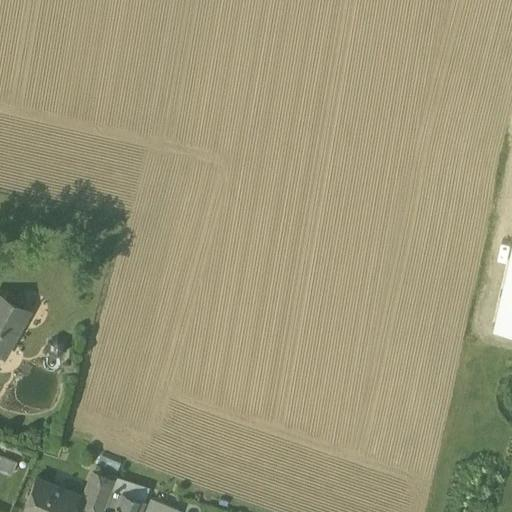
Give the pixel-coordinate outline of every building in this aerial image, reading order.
[(511,247),(494,324),(511,327),(511,247)] [(2,296),(0,296),(0,352),(4,354),(28,310),(2,296)] [(16,464),(0,456),(0,467),(13,473),(16,464)] [(116,482),(93,473),(81,504),(98,511),(99,511),(101,508),(104,510),(113,488),(116,482)] [(72,511),(79,494),(36,477),(23,511),(72,511)] [(139,511),(143,503),(116,492),(117,491),(114,490),(114,491),(113,491),(114,488),(113,488),(104,510),(103,511),(139,511)] [(179,511),(180,511),(152,499),(146,511),(179,511)]
